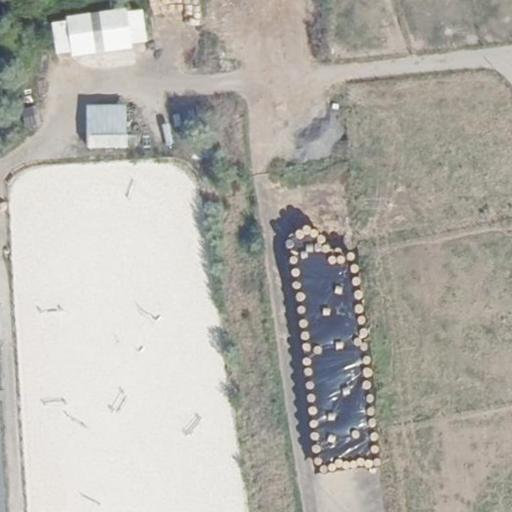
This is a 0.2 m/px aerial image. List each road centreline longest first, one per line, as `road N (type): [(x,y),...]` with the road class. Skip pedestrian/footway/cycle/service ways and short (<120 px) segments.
road 1 (track): [(511,51),(251,84),(79,89),(51,136),(0,162)]
road 2 (track): [(262,15),(251,84),(257,177),(312,511)]
road 3 (track): [(0,280),(17,511)]
